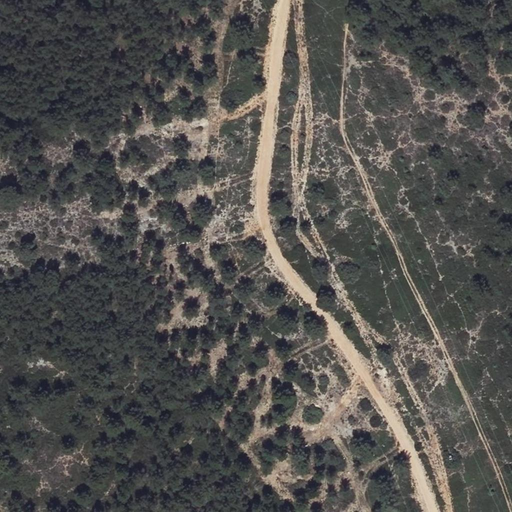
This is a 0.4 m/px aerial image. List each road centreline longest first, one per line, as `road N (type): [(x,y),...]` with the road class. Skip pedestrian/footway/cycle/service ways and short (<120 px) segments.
road 1 (track): [(434,511),(392,410),(263,235),(289,0)]
road 2 (track): [(511,505),(346,136),(345,54),(355,0)]
